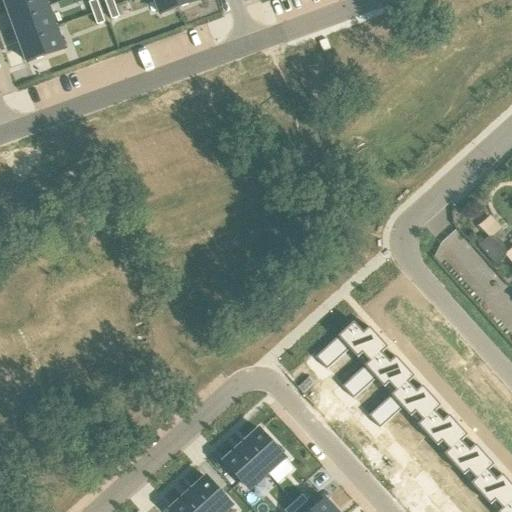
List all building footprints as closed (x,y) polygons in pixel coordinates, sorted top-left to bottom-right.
[(47,0),(5,0),(12,19),(49,6),(47,0)] [(97,0),(90,3),(94,14),(101,11),(97,0)] [(113,0),(105,0),(108,9),(116,6),(113,0)] [(200,8),(197,0),(153,0),(161,22),(200,8)] [(49,6),(12,19),(20,41),(57,27),(49,6)] [(116,6),(108,9),(112,20),(120,17),(116,6)] [(101,11),(94,14),(98,25),(106,23),(103,16),(101,11)] [(57,27),(20,41),(28,63),(65,50),(57,27)] [(241,98),(81,157),(124,252),(284,188),(241,98)] [(4,179),(32,257),(59,247),(31,170),(4,179)] [(0,269),(15,264),(0,222),(0,269)] [(489,236),(479,246),(497,266),(507,257),(506,256),(508,255),(507,253),(507,249),(506,247),(505,245),(503,242),(499,239),(495,238),(493,237),(492,236),(490,237),(489,236)] [(382,353),(383,354),(389,349),(388,348),(379,338),(376,335),(377,335),(371,328),(365,334),(355,323),(317,358),(328,370),(351,350),(366,367),(367,368),(382,353)] [(367,368),(366,367),(343,387),(344,388),(355,400),(377,379),(393,396),(394,397),(409,383),(410,384),(416,378),(415,377),(406,367),(406,368),(403,364),(397,357),(391,363),(383,354),(382,353),(367,368)] [(394,397),(393,396),(370,417),(371,418),(381,429),(404,409),(420,427),(435,412),(436,413),(442,407),(442,406),(433,397),(432,397),(429,394),(430,393),(424,387),(418,393),(410,384),(409,383),(394,397)] [(435,412),(420,427),(446,456),(462,442),(463,442),(469,437),(468,436),(459,426),(456,423),(450,416),(444,422),(436,413),(435,412)] [(243,446),(268,475),(286,459),(260,430),(243,446)] [(474,484),(473,481),(492,463),(486,455),(486,456),(483,452),(477,446),(471,451),(463,442),(462,442),(446,456),(473,485),(474,484)] [(251,491),(268,475),(243,446),(225,462),(251,491)] [(511,483),(492,463),(473,481),(474,484),(500,510),(511,499),(511,483)] [(190,494),(206,511),(227,511),(233,507),(207,478),(190,494)] [(174,511),(206,511),(190,494),(172,510),(174,511)] [(294,503),(300,510),(309,501),(303,495),(294,503)] [(337,511),(327,501),(314,511),(337,511)] [(297,511),(300,510),(294,503),(285,511),(297,511)] [(511,511),(511,503),(501,511),(511,511)]
